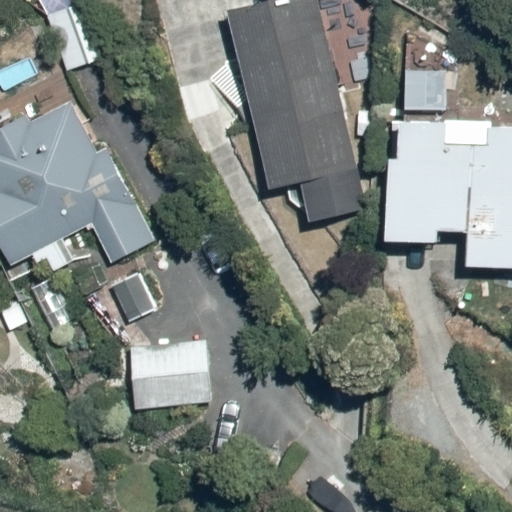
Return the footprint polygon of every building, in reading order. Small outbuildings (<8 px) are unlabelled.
[(270,0),(232,10),(280,195),(311,187),(320,224),(370,211),(315,0),(270,0)] [(90,99),(0,135),(0,234),(14,270),(38,260),(43,271),(54,266),(61,282),(173,237),(152,187),(129,196),(90,99)] [(511,114),(397,114),(396,254),(449,255),(449,241),(476,241),(476,274),(511,274),(511,114)] [(113,279),(131,321),(143,315),(160,309),(141,266),(113,279)] [(213,338),(140,344),(146,418),(219,412),(213,338)]
